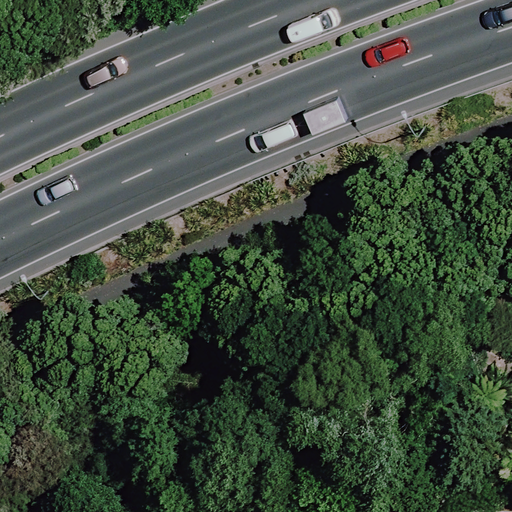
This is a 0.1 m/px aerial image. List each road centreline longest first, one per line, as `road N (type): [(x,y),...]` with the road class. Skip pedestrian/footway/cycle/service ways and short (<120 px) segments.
road 1 (primary): [(511,26),(326,96),(0,242)]
road 2 (primary): [(0,144),(330,0)]
